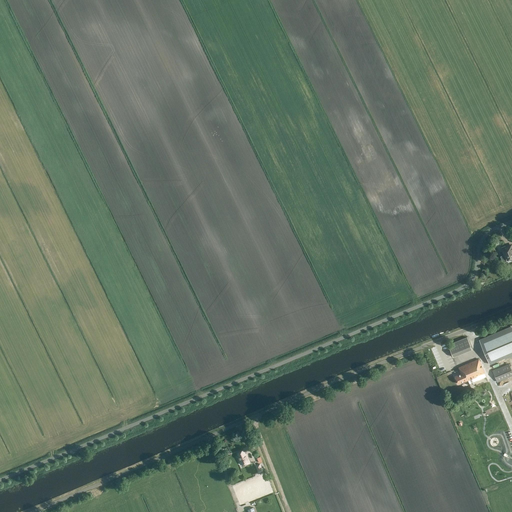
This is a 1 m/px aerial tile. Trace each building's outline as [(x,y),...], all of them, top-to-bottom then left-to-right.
[(500,255),(502,260),(503,261),(504,262),(506,262),(507,261),(506,260),(511,258),(511,259),(511,258),(511,248),(511,245),(502,249),(503,253),(500,255)] [(511,326),(480,341),(489,364),(511,354),(511,326)] [(467,337),(448,344),(453,357),(472,349),(467,337)] [(454,376),(455,377),(482,366),(479,359),(458,367),(461,373),(454,376)] [(488,372),(493,383),(511,375),(511,370),(509,364),(488,372)] [(485,373),(482,366),(455,377),(458,383),(464,381),(464,382),(485,373)] [(243,449),(237,452),(238,456),(238,457),(241,464),(245,462),(246,464),(250,463),(247,455),(246,455),(243,449)]
